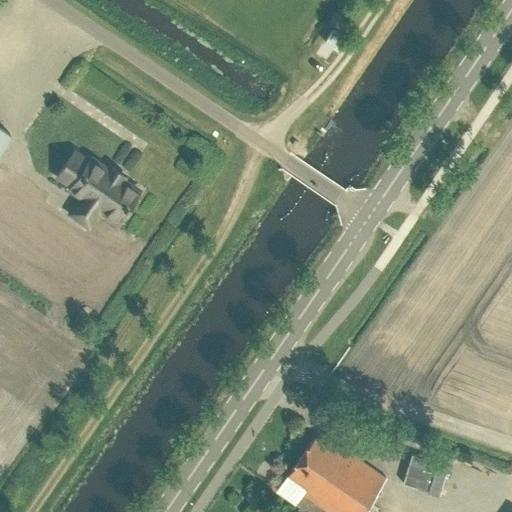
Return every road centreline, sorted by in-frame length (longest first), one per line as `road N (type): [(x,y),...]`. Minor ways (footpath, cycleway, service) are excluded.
road 1 (track): [(25,511),(233,210),(260,142),(348,50),(382,0)]
road 2 (unclassified): [(369,215),(51,0)]
road 3 (secondary): [(165,511),(369,215)]
road 4 (secondary): [(369,215),(511,8)]
